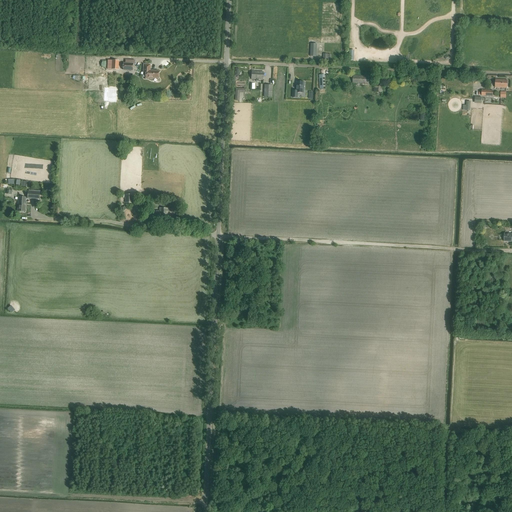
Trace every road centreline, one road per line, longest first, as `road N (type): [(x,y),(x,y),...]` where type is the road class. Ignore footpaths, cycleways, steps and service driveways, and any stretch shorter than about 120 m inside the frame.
road 1 (unclassified): [(203,511),(226,61)]
road 2 (track): [(208,414),(255,446),(290,453),(314,476),(327,474),(357,441),(377,444),(384,468),(420,441),(428,444),(438,456),(426,505),(433,511)]
road 3 (track): [(412,511),(70,495)]
road 4 (track): [(511,250),(218,235)]
road 5 (unclassified): [(226,61),(511,73)]
